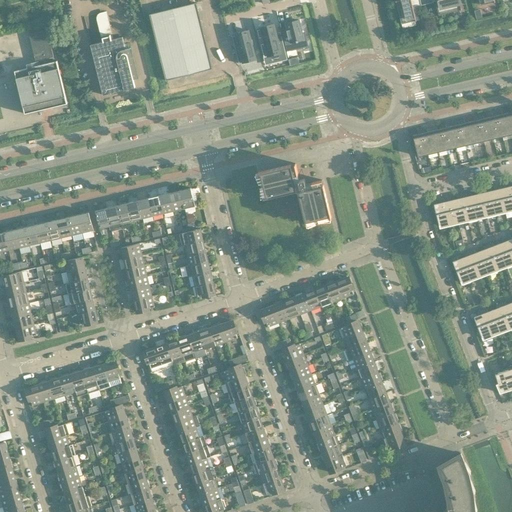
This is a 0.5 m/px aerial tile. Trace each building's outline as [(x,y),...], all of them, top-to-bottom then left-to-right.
[(411,0),(400,0),(395,1),(396,2),(401,24),(415,21),(416,21),(411,0)] [(458,0),(437,0),(434,1),(435,1),(438,15),(461,10),(458,0)] [(196,3),(149,14),(166,80),(212,69),(196,3)] [(102,36),(113,33),(107,10),(96,13),(102,36)] [(287,28),(281,30),(286,52),(308,46),(305,33),(302,34),(299,20),(286,23),(287,28)] [(261,29),(257,30),(259,38),(263,37),(264,44),(261,45),(264,57),(281,53),(273,24),(260,27),(261,29)] [(236,36),(232,37),(239,64),(256,59),(248,30),(235,34),(236,36)] [(47,33),(30,37),(36,61),(53,57),(47,33)] [(135,87),(127,56),(127,55),(126,54),(125,54),(124,54),(123,54),(122,50),(126,50),(124,43),(122,37),(90,45),(103,95),(134,87),(134,88),(135,87)] [(67,104),(57,62),(57,61),(14,71),(24,114),(67,104)] [(511,114),(508,116),(507,113),(502,114),(501,111),(492,113),(493,116),(484,119),(483,115),(473,117),(474,121),(465,123),(464,120),(454,122),(455,125),(446,127),(445,124),(436,126),(437,130),(428,132),(427,128),(417,131),(418,134),(413,135),(418,157),(511,134),(511,114)] [(305,221),(330,215),(322,180),(306,184),(304,179),(299,180),(295,164),(260,172),(266,197),(297,190),(298,191),(305,221)] [(511,199),(509,186),(504,188),(503,184),(499,185),(505,210),(511,208),(511,199)] [(494,186),(495,190),(490,191),(495,212),(505,210),(499,185),(494,186)] [(191,188),(180,191),(184,209),(195,206),(191,188)] [(490,191),(486,192),(485,189),(480,190),(486,214),(495,212),(490,191)] [(475,191),(476,194),(471,195),(476,217),(486,214),(480,190),(475,191)] [(180,191),(169,193),(174,211),(184,209),(180,191)] [(169,193),(159,196),(163,214),(174,211),(169,193)] [(471,195),(467,196),(466,193),(461,194),(467,219),(476,217),(471,195)] [(456,195),(457,199),(453,200),(458,221),(467,219),(461,194),(456,195)] [(159,196),(148,198),(153,216),(163,214),(159,196)] [(447,197),(443,199),(448,223),(458,221),(453,200),(448,201),(447,197)] [(148,198),(138,201),(142,219),(153,216),(148,198)] [(438,200),(439,203),(434,204),(439,226),(448,223),(443,199),(438,200)] [(142,219),(138,201),(127,203),(132,221),(142,219)] [(132,221),(127,203),(117,206),(122,226),(132,224),(132,221)] [(122,229),(122,226),(117,206),(106,208),(111,226),(112,231),(122,229)] [(100,229),(111,226),(106,208),(95,211),(100,229)] [(89,212),(78,215),(82,233),(93,231),(89,212)] [(78,215),(67,217),(72,236),(82,233),(78,215)] [(67,217),(57,220),(61,238),(72,236),(67,217)] [(57,220),(46,222),(51,241),(61,238),(57,220)] [(46,222),(36,225),(40,243),(51,241),(46,222)] [(36,225),(25,227),(30,246),(40,243),(36,225)] [(25,227),(15,230),(19,248),(30,246),(25,227)] [(203,240),(200,229),(179,234),(182,245),(185,244),(203,240)] [(15,230),(4,232),(9,251),(19,248),(15,230)] [(0,252),(9,251),(4,232),(0,233),(0,252)] [(511,262),(511,254),(505,237),(501,239),(502,242),(498,244),(506,265),(511,262)] [(205,250),(203,240),(185,244),(187,255),(205,250)] [(139,243),(121,248),(123,259),(142,254),(139,243)] [(498,244),(493,246),(492,243),(488,244),(497,268),(506,265),(498,244)] [(497,268),(488,244),(483,246),(484,249),(480,251),(488,271),(497,268)] [(480,251),(475,253),(474,249),(470,251),(479,275),(488,271),(480,251)] [(205,250),(187,255),(190,265),(208,261),(205,250)] [(465,253),(466,256),(462,258),(463,260),(470,278),(479,275),(470,251),(465,253)] [(142,254),(123,259),(126,269),(144,265),(142,254)] [(470,278),(463,260),(462,258),(458,259),(456,256),(451,258),(460,282),(470,278)] [(64,261),(67,272),(85,268),(83,257),(64,261)] [(208,261),(190,265),(192,276),(210,271),(208,261)] [(144,265),(126,269),(128,280),(147,275),(144,265)] [(88,278),(85,268),(67,272),(69,283),(88,278)] [(21,271),(3,276),(6,287),(24,282),(21,271)] [(210,271),(192,276),(195,286),(213,282),(210,271)] [(147,275),(128,280),(131,290),(149,286),(147,275)] [(347,277),(336,281),(343,298),(354,294),(347,277)] [(90,289),(88,278),(69,283),(66,284),(68,294),(90,289)] [(336,281),(325,285),(332,302),(343,298),(336,281)] [(24,282),(6,287),(8,297),(26,293),(24,282)] [(213,282),(195,286),(197,297),(216,293),(213,282)] [(325,285),(315,289),(321,306),(332,302),(325,285)] [(149,286),(131,290),(133,301),(152,296),(149,286)] [(93,299),(90,289),(68,294),(70,305),(74,304),(93,299)] [(315,289),(304,293),(311,311),(321,306),(315,289)] [(26,293),(8,297),(11,308),(29,303),(26,293)] [(304,293),(293,297),(300,315),(311,311),(304,293)] [(152,296),(133,301),(136,312),(154,307),(152,296)] [(293,297),(283,301),(289,319),(300,315),(293,297)] [(93,299),(74,304),(77,314),(95,310),(93,299)] [(283,301),(272,305),(279,323),(289,319),(283,301)] [(511,308),(510,303),(506,305),(504,302),(500,303),(509,327),(511,325),(511,308)] [(29,303),(11,308),(13,318),(31,314),(29,303)] [(509,327),(500,303),(495,305),(496,308),(492,310),(500,330),(509,327)] [(268,327),(279,323),(272,305),(261,309),(268,327)] [(500,330),(492,310),(488,312),(486,308),(482,310),(491,334),(500,330)] [(95,310),(77,314),(80,325),(98,321),(95,310)] [(477,312),(478,315),(474,317),(481,338),(491,334),(482,310),(477,312)] [(31,314),(13,318),(16,329),(34,324),(31,314)] [(231,320),(220,324),(226,342),(237,338),(231,320)] [(341,328),(345,338),(363,332),(359,321),(341,328)] [(34,324),(16,329),(18,340),(37,335),(34,324)] [(220,324),(209,328),(216,346),(226,342),(220,324)] [(209,328),(199,332),(205,349),(216,346),(209,328)] [(199,332),(188,335),(194,353),(205,349),(199,332)] [(366,342),(363,332),(345,338),(349,348),(366,342)] [(196,358),(194,353),(188,335),(177,339),(185,362),(196,358)] [(185,362),(177,339),(166,343),(172,361),(174,365),(185,362)] [(285,340),(271,345),(273,351),(287,346),(285,340)] [(366,342),(349,348),(344,350),(348,360),(353,358),(370,352),(366,342)] [(166,343),(155,347),(162,364),(172,361),(166,343)] [(282,350),(286,361),(304,354),(300,344),(282,350)] [(150,368),(162,364),(155,347),(144,350),(150,368)] [(374,362),(370,352),(353,358),(357,369),(374,362)] [(246,354),(232,359),(235,365),(249,360),(246,354)] [(304,354),(286,361),(290,371),(308,364),(304,354)] [(121,383),(114,360),(103,364),(110,387),(121,383)] [(374,362),(357,369),(361,379),(378,372),(374,362)] [(110,387),(103,364),(92,367),(99,390),(110,387)] [(308,364),(290,371),(294,381),(311,374),(308,364)] [(224,371),(227,382),(245,376),(241,365),(224,371)] [(99,390),(92,367),(81,371),(88,393),(99,390)] [(511,373),(511,369),(503,371),(509,389),(511,388),(511,373)] [(81,371),(70,374),(76,392),(77,397),(88,393),(81,371)] [(503,371),(495,374),(498,383),(496,384),(500,393),(501,393),(501,392),(509,389),(503,371)] [(378,372),(361,379),(364,389),(382,382),(378,372)] [(70,374),(60,377),(65,395),(76,392),(70,374)] [(311,374),(294,381),(298,391),(315,384),(311,374)] [(245,376),(227,382),(231,392),(249,386),(245,376)] [(60,377),(49,381),(54,399),(65,395),(60,377)] [(49,381),(38,384),(43,402),(54,399),(49,381)] [(155,392),(169,388),(167,382),(153,386),(155,392)] [(382,382),(364,389),(368,399),(386,392),(382,382)] [(32,406),(43,402),(38,384),(26,388),(32,406)] [(315,384),(298,391),(302,401),(319,394),(315,384)] [(182,386),(164,392),(168,403),(186,396),(182,386)] [(249,386),(231,392),(228,393),(232,403),(234,402),(252,396),(249,386)] [(386,392),(368,399),(372,409),(390,402),(386,392)] [(319,394),(302,401),(305,411),(323,405),(319,394)] [(128,395),(114,399),(116,405),(130,401),(128,395)] [(186,396),(168,403),(171,413),(189,407),(186,396)] [(252,396),(234,402),(238,413),(256,406),(252,396)] [(390,402),(372,409),(376,419),(394,412),(390,402)] [(323,405),(305,411),(309,421),(327,415),(323,405)] [(105,411),(109,422),(126,416),(123,406),(105,411)] [(256,406),(238,413),(242,423),(259,417),(256,406)] [(193,417),(189,407),(171,413),(175,423),(193,417)] [(394,412),(376,419),(380,429),(397,422),(394,412)] [(327,415),(309,421),(313,431),(331,425),(327,415)] [(126,416),(109,422),(112,432),(130,427),(126,416)] [(196,416),(193,417),(175,423),(178,433),(200,426),(196,416)] [(259,417),(242,423),(245,433),(263,427),(259,417)] [(36,430),(51,426),(49,420),(34,424),(36,430)] [(397,422),(380,429),(384,439),(401,432),(397,422)] [(66,424),(63,424),(45,430),(48,441),(66,435),(69,434),(66,424)] [(331,425),(313,431),(317,441),(335,435),(331,425)] [(203,436),(200,426),(178,433),(182,443),(203,436)] [(133,437),(130,427),(112,432),(115,442),(133,437)] [(263,427),(245,433),(249,443),(267,437),(263,427)] [(0,440),(10,438),(9,431),(0,433),(0,440)] [(401,432),(384,439),(388,450),(405,443),(401,432)] [(69,445),(66,435),(48,441),(51,451),(69,445)] [(335,435),(317,441),(321,452),(338,445),(335,435)] [(203,436),(182,443),(185,454),(207,446),(203,436)] [(136,447),(133,437),(115,442),(112,443),(115,454),(118,453),(136,447)] [(267,437),(249,443),(252,453),(270,447),(267,437)] [(370,444),(364,447),(369,460),(375,458),(370,444)] [(72,445),(69,445),(51,451),(55,461),(73,456),(73,455),(75,455),(72,445)] [(338,445),(321,452),(325,462),(342,455),(338,445)] [(207,446),(185,454),(189,464),(207,458),(211,456),(207,446)] [(139,457),(136,447),(118,453),(121,463),(139,457)] [(270,447),(252,453),(256,464),(274,457),(270,447)] [(362,447),(356,450),(361,463),(367,461),(362,447)] [(7,453),(0,454),(0,465),(10,463),(7,453)] [(451,507),(448,507),(448,505),(442,511),(432,509),(431,511),(430,511),(473,511),(474,511),(472,492),(472,491),(467,473),(468,473),(461,455),(461,454),(461,453),(441,465),(445,472),(446,474),(444,475),(450,488),(450,490),(449,490),(452,504),(453,506),(451,507)] [(342,455),(325,462),(329,472),(346,465),(342,455)] [(73,456),(55,461),(58,472),(76,466),(73,456)] [(139,457),(121,463),(125,473),(143,468),(139,457)] [(274,457),(256,464),(253,465),(257,475),(259,474),(277,468),(274,457)] [(207,458),(189,464),(193,474),(210,468),(207,458)] [(10,463),(0,465),(0,477),(12,474),(10,463)] [(76,466),(58,472),(61,482),(79,476),(76,466)] [(210,468),(193,474),(196,484),(214,478),(217,477),(213,467),(210,468)] [(143,468),(125,473),(128,484),(146,478),(143,468)] [(277,468),(259,474),(263,484),(281,478),(277,468)] [(12,474),(0,477),(0,488),(15,484),(12,474)] [(79,476),(61,482),(64,492),(82,487),(79,476)] [(146,478),(128,484),(131,494),(149,488),(146,478)] [(214,478),(196,484),(200,494),(217,488),(214,478)] [(281,478),(263,484),(267,495),(284,488),(281,478)] [(15,484),(0,488),(0,499),(0,500),(18,495),(15,484)] [(82,487),(64,492),(68,503),(85,497),(82,487)] [(217,488),(200,494),(203,505),(221,498),(224,497),(220,487),(217,488)] [(149,488),(131,494),(134,504),(152,499),(149,488)] [(248,504),(254,502),(249,489),(243,491),(248,504)] [(245,505),(241,492),(235,494),(239,507),(245,505)] [(18,495),(0,500),(2,507),(0,507),(0,511),(3,511),(3,510),(21,505),(18,495)] [(85,497),(68,503),(70,511),(73,511),(89,507),(92,506),(88,496),(85,497)] [(221,498),(203,505),(205,511),(216,511),(225,509),(221,498)] [(152,499),(134,504),(136,511),(145,511),(155,509),(152,499)]
